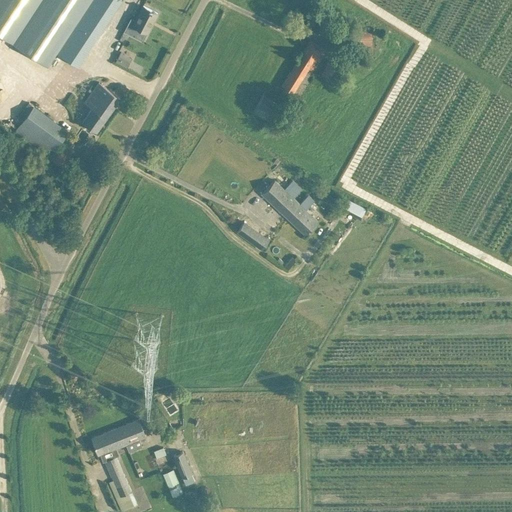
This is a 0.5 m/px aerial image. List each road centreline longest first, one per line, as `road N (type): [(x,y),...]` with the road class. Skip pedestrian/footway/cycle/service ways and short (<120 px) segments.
road 1 (unclassified): [(205,0),(58,272)]
road 2 (unclassified): [(58,272),(0,410)]
road 3 (unclassified): [(58,272),(0,161)]
